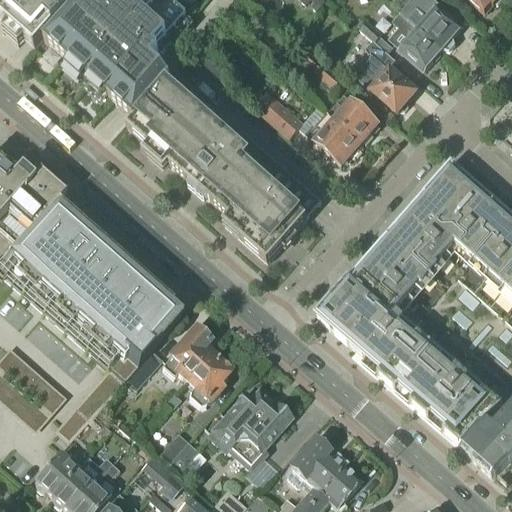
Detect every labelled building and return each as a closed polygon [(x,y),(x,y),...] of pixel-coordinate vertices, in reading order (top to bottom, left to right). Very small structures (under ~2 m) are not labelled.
[(0,0),(0,25),(34,56),(80,4),(74,0),(0,0)] [(116,110),(133,125),(134,125),(164,92),(163,91),(169,85),(169,84),(151,69),(190,26),(160,0),(84,0),(44,46),(45,47),(116,110)] [(293,0),(304,9),(311,0),(293,0)] [(425,10),(408,28),(418,36),(441,57),(443,56),(450,57),(455,50),(453,44),(463,32),(427,0),(422,0),(418,4),(425,10)] [(501,1),(502,0),(462,0),(485,20),(493,10),(498,11),(502,6),(501,1)] [(397,36),(389,44),(400,55),(399,56),(424,77),(441,57),(418,36),(408,28),(399,20),(390,31),(397,36)] [(358,35),(372,48),(374,48),(382,40),(366,27),(365,27),(358,35)] [(352,79),(397,118),(398,116),(405,116),(409,112),(408,106),(415,97),(390,76),(397,68),(374,48),(372,48),(365,56),(368,61),(352,79)] [(202,54),(194,63),(225,90),(232,81),(202,54)] [(303,69),(332,95),(341,86),(311,60),(303,69)] [(127,134),(196,195),(197,193),(193,189),(196,186),(212,200),(209,203),(204,199),(203,201),(230,224),(224,231),(267,269),(309,221),(308,220),(317,209),(318,210),(321,207),(242,137),(240,139),(241,141),(232,152),(164,92),(134,125),(134,126),(127,134)] [(327,121),(360,149),(378,130),(351,106),(350,107),(344,102),(327,121)] [(302,130),(272,104),(259,119),(289,145),(302,130)] [(326,122),(317,114),(299,135),(314,148),(313,149),(340,172),(349,161),(356,161),(360,156),(360,150),(360,149),(327,121),(326,122)] [(494,432),(511,412),(511,219),(451,166),(311,325),(365,372),(460,454),(481,430),(482,431),(487,426),(488,427),(494,432)] [(13,180),(0,168),(0,238),(17,254),(63,202),(37,179),(26,191),(21,187),(26,183),(17,175),(13,180)] [(107,381),(121,393),(178,328),(116,273),(119,269),(105,257),(102,260),(55,219),(0,280),(0,285),(45,326),(45,327),(51,333),(52,332),(107,381)] [(184,387),(209,360),(208,359),(212,354),(207,350),(208,348),(197,339),(192,339),(161,374),(172,384),(176,380),(184,387)] [(209,360),(184,387),(193,394),(189,399),(189,404),(199,413),(205,411),(220,394),(216,391),(226,380),(226,376),(218,368),(222,363),(213,355),(209,360)] [(151,360),(124,390),(134,398),(161,368),(151,360)] [(68,450),(121,393),(107,381),(56,439),(68,450)] [(274,413),(257,399),(250,407),(245,402),(225,425),(225,424),(210,441),(250,476),(262,463),(259,461),(290,425),(274,412),(274,413)] [(172,414),(179,406),(174,400),(166,409),(172,414)] [(504,444),(511,434),(511,412),(494,432),(488,427),(487,426),(482,431),(481,430),(460,454),(477,470),(490,454),(493,455),(504,444)] [(168,470),(186,449),(197,437),(187,428),(158,461),(168,470)] [(98,448),(109,437),(103,432),(93,443),(98,448)] [(495,480),(511,464),(511,434),(504,444),(493,455),(490,454),(477,470),(492,483),(495,480)] [(331,463),(327,460),(329,458),(328,451),(322,446),(315,446),(289,475),(301,485),(307,491),(311,494),(301,506),(307,511),(309,511),(343,474),(342,473),(347,467),(336,458),(331,463)] [(186,449),(168,470),(178,478),(196,457),(186,449)] [(51,504),(76,476),(77,476),(59,460),(33,489),(35,491),(35,493),(40,497),(42,497),(51,504)] [(165,486),(171,478),(151,461),(145,468),(165,486)] [(97,474),(95,473),(86,464),(77,476),(76,476),(51,504),(53,506),(52,509),(55,511),(73,511),(111,471),(105,465),(97,474)] [(511,464),(495,480),(511,497),(511,498),(511,464)] [(102,511),(118,494),(109,486),(118,476),(111,471),(73,511),(102,511)] [(295,511),(324,511),(327,509),(330,511),(339,511),(360,489),(343,474),(309,511),(307,511),(301,506),(295,511)] [(171,478),(165,486),(157,495),(171,507),(185,490),(171,478)] [(301,498),(307,491),(301,485),(294,492),(301,498)] [(211,511),(243,511),(226,496),(211,511)] [(153,501),(152,500),(147,505),(154,511),(166,511),(153,500),(153,501)]
